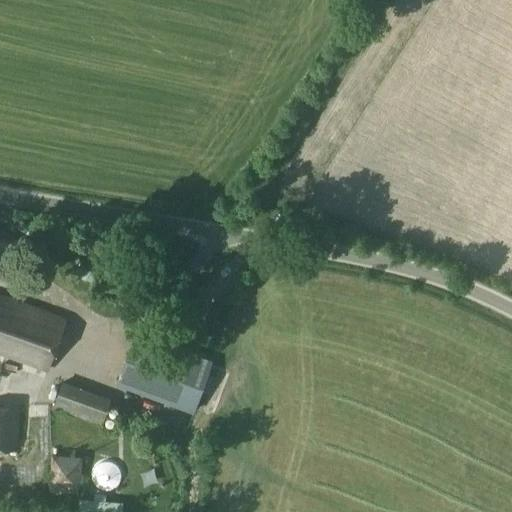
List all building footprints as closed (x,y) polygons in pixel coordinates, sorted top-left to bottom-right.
[(0,227),(0,246),(25,258),(32,243),(0,227)] [(0,292),(0,354),(46,371),(66,316),(0,292)] [(193,412),(213,360),(136,332),(117,384),(193,412)] [(109,398),(62,382),(53,408),(101,424),(109,398)] [(0,404),(0,449),(17,450),(20,406),(0,404)] [(83,450),(46,449),(42,481),(77,483),(83,450)]
